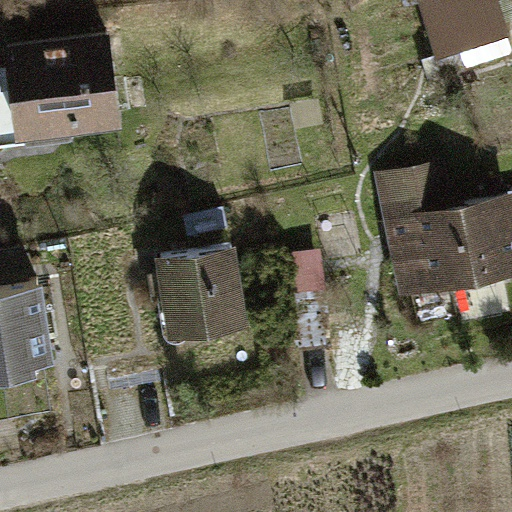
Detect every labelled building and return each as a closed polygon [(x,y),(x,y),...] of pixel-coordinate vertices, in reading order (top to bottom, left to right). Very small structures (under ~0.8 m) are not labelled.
[(511,15),(508,0),(424,0),(442,69),(511,51),(511,15)] [(109,32),(9,44),(14,81),(0,82),(0,126),(119,112),(109,32)] [(448,160),(374,177),(402,302),(511,276),(511,189),(457,202),(448,160)] [(242,242),(159,254),(173,343),(255,331),(242,242)] [(39,276),(0,281),(0,360),(51,353),(39,276)]
